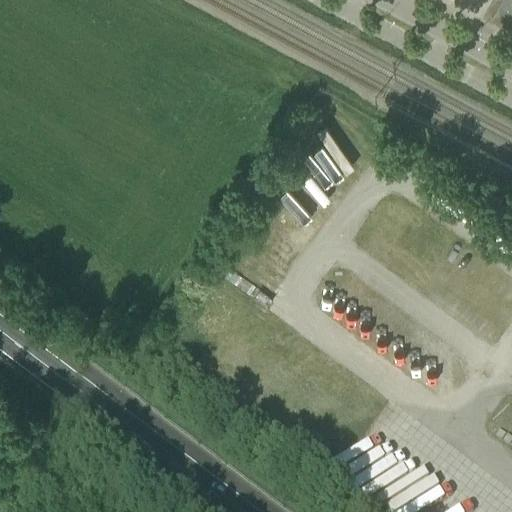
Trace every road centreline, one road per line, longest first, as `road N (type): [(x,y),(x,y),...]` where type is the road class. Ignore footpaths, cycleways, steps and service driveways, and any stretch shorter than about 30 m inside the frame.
road 1 (motorway): [(244,511),(0,327)]
road 2 (residential): [(511,65),(390,0)]
